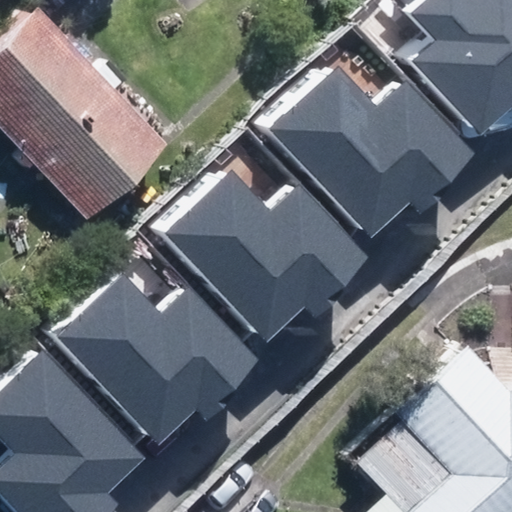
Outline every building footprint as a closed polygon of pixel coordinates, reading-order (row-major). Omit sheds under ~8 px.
[(511,0),(402,0),(436,36),(410,61),(478,134),(511,103),(511,0)] [(0,23),(0,136),(76,215),(156,139),(23,1),(0,23)] [(336,68),(271,128),(370,234),(409,198),(417,207),(472,156),(405,83),(375,110),(336,68)] [(235,175),(171,235),(266,338),(306,301),(313,309),(367,260),(299,187),(271,213),(235,175)] [(125,277),(60,337),(156,440),(196,403),(203,411),(256,362),(189,289),(160,315),(125,277)] [(407,511),(511,511),(511,384),(505,392),(461,345),(390,413),(447,473),(407,511)] [(142,456),(44,351),(0,391),(0,433),(19,454),(0,472),(0,488),(22,511),(101,511),(113,501),(104,491),(142,456)]
